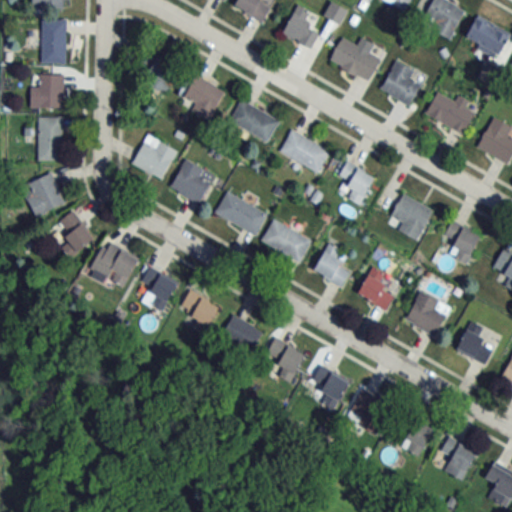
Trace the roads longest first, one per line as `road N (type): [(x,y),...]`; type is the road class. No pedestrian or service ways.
road 1 (residential): [(101,195),(511,435)]
road 2 (residential): [(100,1),(180,24),(511,214)]
road 3 (residential): [(100,0),(94,174),(101,195)]
